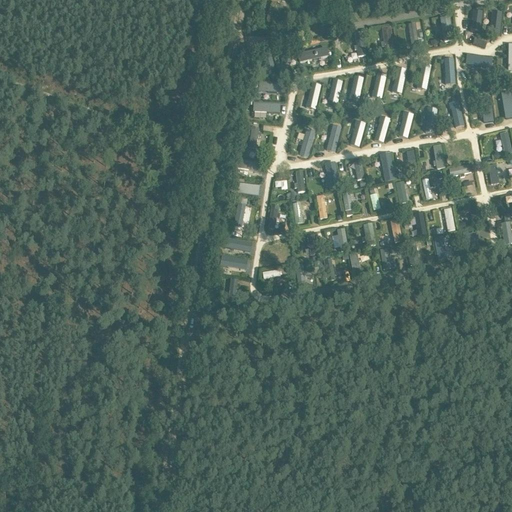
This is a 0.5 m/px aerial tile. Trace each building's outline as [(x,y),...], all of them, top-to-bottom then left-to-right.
[(271,5),(266,23),(275,26),(280,8),(271,5)] [(320,21),(321,15),(312,12),(310,18),(320,21)] [(481,14),(472,13),(470,33),(479,34),(481,14)] [(500,15),(492,14),(490,34),(498,35),(500,15)] [(449,19),(441,20),(444,44),(452,42),(449,19)] [(415,26),(408,27),(411,50),(419,49),(415,26)] [(382,31),(384,44),(381,45),(382,50),(385,49),(385,53),(393,51),(390,29),(382,31)] [(362,35),(355,36),(358,58),(365,57),(362,35)] [(278,52),(282,67),(291,65),(288,50),(278,52)] [(326,59),(324,50),(299,56),(301,65),(326,59)] [(261,56),(264,71),(274,69),(271,54),(261,56)] [(490,70),(491,61),(465,57),(465,58),(467,58),(465,67),(467,67),(468,66),(473,67),(473,68),(490,70)] [(451,84),(455,84),(453,61),(444,62),(445,80),(444,80),(445,86),(451,85),(451,84)] [(422,90),(426,91),(431,69),(422,67),(419,84),(418,84),(416,90),(422,91),(422,90)] [(398,93),(401,94),(406,71),(397,69),(394,87),(393,87),(391,93),(397,94),(398,93)] [(377,98),(381,99),(386,76),(377,74),(374,92),(373,92),(371,98),(377,99),(377,98)] [(355,102),(358,103),(363,80),(354,78),(351,96),(350,96),(349,102),(354,103),(355,102)] [(334,106),(338,107),(342,84),(334,83),(330,100),(329,100),(328,106),(333,107),(334,106)] [(312,109),(316,110),(321,87),(312,85),(308,103),(307,103),(306,109),(312,110),(312,109)] [(285,97),(286,87),(260,86),(260,96),(285,97)] [(505,121),(511,119),(511,105),(510,93),(509,93),(510,95),(501,96),(501,98),(503,98),(503,103),(502,103),(505,121)] [(484,126),(493,124),(489,98),(488,98),(488,99),(480,101),(480,103),(481,103),(482,108),(481,108),(484,126)] [(465,128),(459,105),(455,106),(455,105),(449,107),(451,112),(456,130),(465,128)] [(279,118),(280,108),(254,107),(254,117),(279,118)] [(449,110),(439,110),(438,123),(449,123),(449,110)] [(435,136),(437,113),(433,112),(433,111),(427,111),(426,117),(427,117),(426,135),(435,136)] [(407,141),(413,118),(409,117),(409,116),(404,115),(402,121),(403,121),(398,138),(407,141)] [(383,145),(389,123),(385,122),(385,121),(380,119),(378,125),(379,125),(374,143),(383,145)] [(359,149),(365,127),(361,126),(361,125),(356,124),(354,129),(355,130),(350,147),(359,149)] [(249,148),(256,149),(258,129),(252,128),(249,148)] [(341,130),(333,128),(327,152),(334,154),(341,130)] [(314,135),(306,133),(300,157),(308,159),(314,135)] [(506,133),(500,134),(504,155),(511,154),(506,133)] [(459,143),(461,153),(459,154),(460,159),(462,158),(463,162),(469,161),(465,142),(459,143)] [(433,147),(435,161),(433,162),(434,167),(436,167),(436,170),(444,169),(440,146),(433,147)] [(405,152),(408,165),(404,166),(404,170),(408,169),(409,172),(416,170),(413,151),(405,152)] [(393,180),(390,157),(386,157),(386,156),(380,157),(381,163),(382,163),(384,181),(393,180)] [(261,174),(263,164),(238,160),(236,170),(261,174)] [(357,182),(364,181),(360,161),(354,162),(357,182)] [(337,189),(334,166),(330,167),(330,166),(324,166),(325,172),(326,172),(328,190),(337,189)] [(451,178),(459,176),(460,178),(464,177),(464,175),(470,173),(468,166),(449,170),(451,178)] [(498,184),(497,174),(499,173),(499,170),(496,170),(495,166),(488,167),(491,185),(498,184)] [(295,173),(296,184),(294,184),(294,189),(297,189),(297,193),(304,192),(302,172),(295,173)] [(431,183),(428,184),(428,181),(422,182),(426,200),(431,199),(429,189),(432,189),(431,183)] [(396,183),(400,205),(406,203),(403,182),(396,183)] [(257,197),(259,187),(233,184),(232,193),(257,197)] [(349,194),(342,195),(345,212),(346,212),(351,211),(352,211),(349,194)] [(370,196),(373,211),(379,209),(376,195),(370,196)] [(316,197),(320,219),(326,219),(323,196),(316,197)] [(301,224),(300,211),(302,211),(302,206),(299,207),(299,204),(293,205),(295,224),(301,224)] [(476,204),(468,206),(472,223),(480,221),(476,204)] [(238,205),(234,227),(241,228),(245,206),(238,205)] [(274,229),(277,210),(270,209),(267,228),(274,229)] [(450,209),(443,210),(447,233),(454,232),(450,209)] [(425,236),(421,214),(413,215),(417,237),(425,236)] [(397,220),(390,221),(394,244),(401,242),(397,220)] [(511,224),(509,225),(509,223),(500,224),(503,245),(511,243),(510,230),(511,230),(511,224)] [(362,226),(365,237),(361,238),(362,243),(366,242),(367,248),(375,246),(371,225),(362,226)] [(344,229),(336,230),(341,254),(348,252),(344,229)] [(474,233),(461,236),(463,245),(476,242),(474,233)] [(442,236),(433,238),(438,261),(446,260),(442,236)] [(306,239),(306,243),(304,243),(305,248),(307,248),(309,259),(316,258),(312,238),(306,239)] [(250,243),(227,239),(227,243),(226,243),(225,249),(231,250),(231,249),(249,252),(250,243)] [(264,239),(264,247),(280,246),(279,239),(264,239)] [(418,265),(414,243),(405,245),(409,267),(418,265)] [(387,250),(379,251),(383,270),(390,269),(387,250)] [(356,254),(349,256),(353,274),(360,273),(356,254)] [(246,261),(223,257),(222,261),(221,261),(220,267),(226,268),(226,267),(244,270),(246,261)] [(334,280),(330,259),(323,261),(327,281),(334,280)] [(304,283),(303,266),(295,266),(296,284),(304,283)] [(263,280),(274,278),(274,280),(279,279),(278,277),(280,277),(279,271),(262,274),(263,280)] [(229,301),(235,301),(237,281),(230,280),(229,301)]
